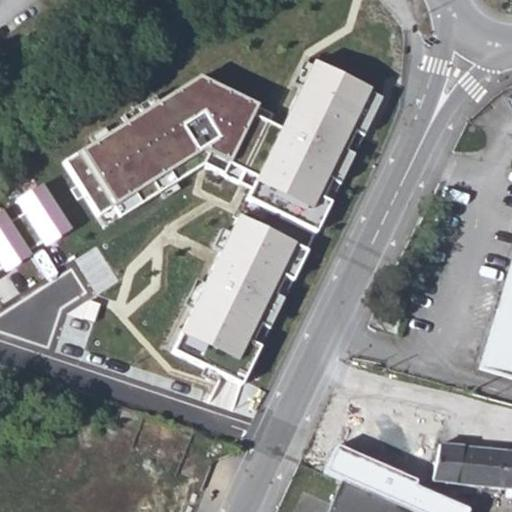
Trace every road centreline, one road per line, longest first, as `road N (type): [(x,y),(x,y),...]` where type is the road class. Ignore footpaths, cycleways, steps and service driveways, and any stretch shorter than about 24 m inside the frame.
road 1 (tertiary): [(484,32),(403,179),(243,511)]
road 2 (unknown): [(335,360),(511,409)]
